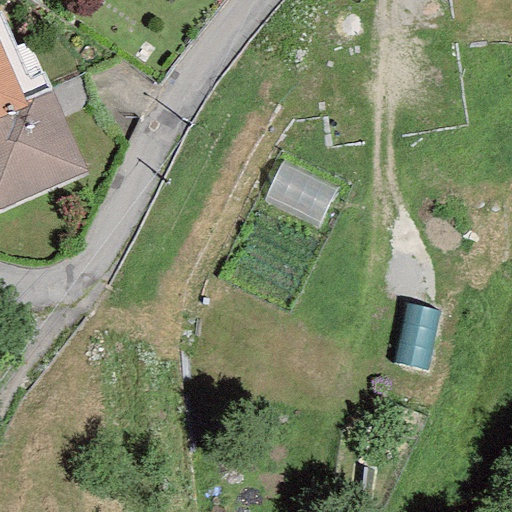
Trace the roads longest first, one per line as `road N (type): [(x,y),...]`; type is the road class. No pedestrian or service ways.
road 1 (residential): [(246,0),(206,45),(80,274),(57,288),(0,286)]
road 2 (track): [(57,288),(0,433)]
